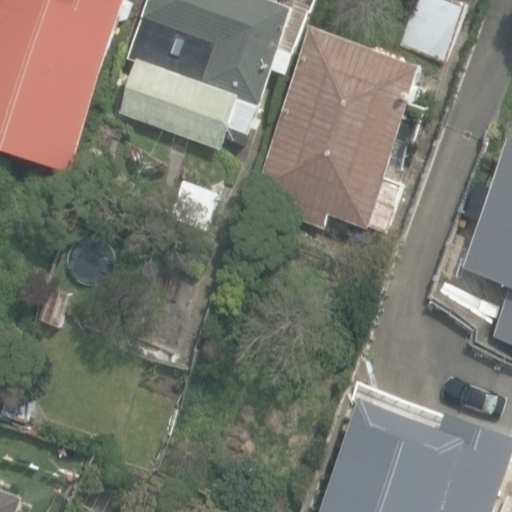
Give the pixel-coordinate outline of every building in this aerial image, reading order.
[(0,0),(0,142),(77,170),(137,0),(0,0)] [(126,102),(227,138),(234,119),(252,125),(276,59),(289,64),(296,45),(283,40),(297,0),(148,0),(131,49),(143,53),(126,102)] [(413,0),(401,33),(447,50),(465,0),(413,0)] [(331,200),(391,219),(407,174),(388,167),(415,91),(428,55),(318,16),(261,176),(301,190),(296,206),(325,216),(331,200)] [(511,278),(494,329),(511,335),(511,131),(494,181),(478,175),(466,208),(483,214),(466,261),(511,277),(511,278)] [(177,208),(214,218),(223,187),(186,177),(177,208)] [(177,410),(230,428),(252,364),(198,345),(176,410),(177,410)] [(5,412),(32,421),(42,393),(15,384),(5,412)] [(488,511),(511,444),(511,435),(368,386),(330,496),(375,511),(488,511)] [(0,511),(21,511),(27,495),(0,485),(0,511)]
